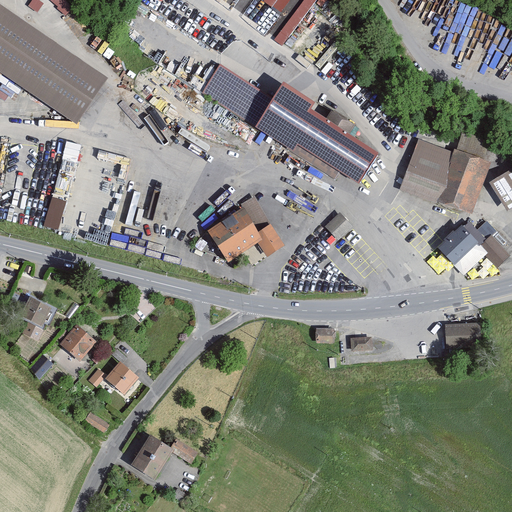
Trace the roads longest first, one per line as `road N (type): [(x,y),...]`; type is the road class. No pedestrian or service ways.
road 1 (tertiary): [(511,282),(349,311),(261,307)]
road 2 (unclassified): [(198,340),(129,424),(81,511)]
road 3 (tertiary): [(196,291),(0,239)]
road 4 (unclassified): [(383,0),(440,68),(511,102)]
